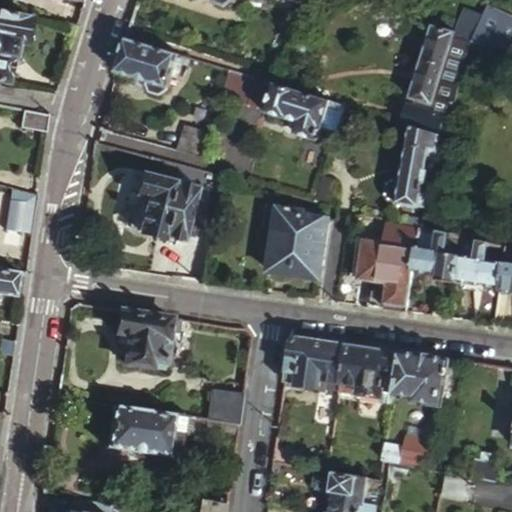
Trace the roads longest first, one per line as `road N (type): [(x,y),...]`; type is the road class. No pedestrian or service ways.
road 1 (tertiary): [(113,0),(52,209),(50,279)]
road 2 (residential): [(278,312),(511,346)]
road 3 (tertiary): [(50,279),(16,511)]
road 4 (residential): [(50,279),(278,312)]
road 5 (residential): [(246,511),(278,312)]
